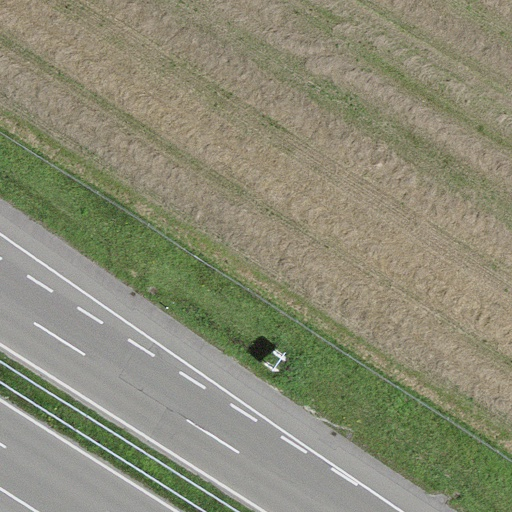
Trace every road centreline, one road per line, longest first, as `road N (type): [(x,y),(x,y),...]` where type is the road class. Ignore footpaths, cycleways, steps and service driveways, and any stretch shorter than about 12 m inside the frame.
road 1 (motorway): [(336,511),(0,298)]
road 2 (motorway): [(0,445),(104,511)]
